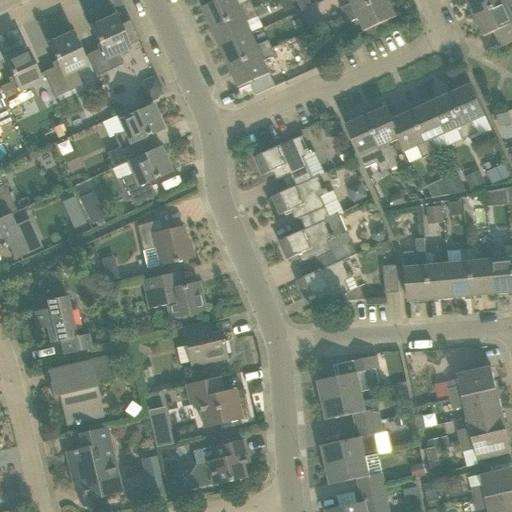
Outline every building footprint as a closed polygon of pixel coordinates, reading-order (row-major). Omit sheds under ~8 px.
[(254,9),(250,0),(219,0),(203,7),(208,19),(205,20),(206,21),(209,20),(212,28),(254,9)] [(295,8),(291,0),(278,0),(284,12),(295,8)] [(309,0),(296,0),(299,6),(302,11),(313,6),(309,0)] [(344,16),(380,0),(350,0),(352,3),(341,9),(344,16)] [(348,24),(359,18),(365,31),(396,17),(391,5),(394,4),(393,3),(390,4),(388,0),(380,0),(344,16),(348,24)] [(468,0),(473,12),(471,13),(471,14),(474,13),(475,16),(510,0),(468,0)] [(502,47),(511,42),(511,11),(511,9),(511,8),(511,0),(510,0),(475,16),(477,19),(474,20),(474,21),(477,20),(484,37),(495,32),(502,47)] [(221,48),(253,33),(248,21),(258,17),(254,9),(212,28),(216,35),(213,37),(213,38),(216,37),(221,48)] [(96,77),(123,64),(119,55),(132,48),(130,44),(139,40),(130,20),(119,25),(114,15),(90,26),(101,49),(86,56),(96,77)] [(87,67),(80,50),(71,32),(48,43),(58,66),(43,73),(55,98),(82,86),(75,72),(87,67)] [(230,67),(273,49),(269,41),(259,46),(253,33),(221,48),(226,59),(223,60),(224,61),(226,60),(230,67)] [(42,83),(34,66),(26,48),(4,58),(15,81),(0,87),(10,109),(37,97),(32,88),(42,83)] [(239,88),(270,74),(271,73),(266,61),(276,56),(273,49),(230,67),(233,75),(230,76),(231,77),(234,76),(239,88)] [(137,85),(144,98),(163,88),(156,74),(137,85)] [(452,93),(471,136),(477,133),(472,122),(486,116),(472,84),(460,90),(459,87),(457,87),(459,90),(452,93)] [(458,128),(463,140),(471,136),(452,93),(443,97),(442,94),(441,95),(442,98),(432,102),(446,134),(458,128)] [(0,136),(3,135),(0,128),(12,123),(0,100),(1,99),(0,97),(0,136)] [(433,140),(446,134),(432,102),(420,107),(419,105),(418,105),(419,108),(412,111),(432,154),(438,151),(433,140)] [(153,105),(118,121),(123,132),(113,136),(119,148),(107,154),(114,168),(125,163),(147,153),(141,139),(163,128),(153,105)] [(367,116),(391,168),(397,165),(393,157),(398,155),(392,143),(397,140),(404,153),(407,151),(393,120),(387,107),(375,112),(374,109),(373,110),(374,113),(367,116)] [(432,154),(412,111),(404,115),(403,112),(402,113),(403,115),(393,120),(407,151),(404,153),(410,164),(422,158),(423,159),(431,155),(430,155),(432,154)] [(509,115),(496,118),(499,128),(511,125),(509,115)] [(346,125),(366,169),(377,163),(382,172),(391,168),(367,116),(359,119),(358,117),(356,117),(358,120),(346,125)] [(338,137),(338,122),(325,123),(325,138),(338,137)] [(315,152),(310,155),(301,136),(255,157),(263,176),(273,171),(278,181),(283,179),(288,190),(318,176),(318,177),(325,174),(315,152)] [(147,153),(125,163),(131,175),(121,179),(133,205),(155,196),(149,181),(171,171),(161,147),(147,153)] [(70,173),(85,167),(77,151),(63,157),(70,173)] [(487,173),(492,185),(511,176),(511,174),(507,164),(487,173)] [(485,183),(480,171),(466,177),(471,189),(485,183)] [(318,176),(288,190),(273,197),(280,215),(290,210),(295,221),(300,218),(305,230),(340,214),(343,213),(334,192),(330,194),(328,189),(325,190),(318,177),(318,176)] [(445,183),(450,195),(466,192),(459,177),(445,183)] [(432,199),(450,195),(445,183),(444,184),(442,180),(426,187),(432,199)] [(367,197),(361,184),(348,190),(354,203),(367,197)] [(0,219),(10,215),(10,214),(16,212),(19,210),(16,203),(12,204),(4,186),(0,187),(0,219)] [(509,205),(508,189),(486,193),(487,207),(509,205)] [(406,204),(404,199),(401,193),(391,197),(393,203),(394,206),(406,204)] [(464,215),(463,201),(449,202),(450,216),(464,215)] [(105,220),(97,203),(83,210),(91,226),(105,220)] [(444,223),(441,207),(427,209),(429,225),(444,223)] [(73,229),(86,223),(81,213),(69,219),(73,229)] [(345,259),(345,260),(358,253),(340,214),(305,230),(279,240),(288,259),(298,255),(303,265),(308,263),(313,274),(345,259)] [(0,247),(4,246),(9,244),(15,258),(41,247),(29,220),(15,226),(10,215),(0,219),(0,247)] [(160,219),(140,224),(136,225),(143,251),(142,251),(146,269),(158,266),(193,258),(189,240),(186,241),(183,226),(162,231),(160,219)] [(384,240),(386,235),(384,230),(379,228),(374,230),(372,235),(374,240),(379,242),(384,240)] [(393,249),(389,241),(381,245),(385,253),(393,249)] [(511,245),(504,246),(505,260),(493,261),(496,294),(511,292),(511,245)] [(435,253),(427,254),(431,300),(434,299),(434,302),(435,302),(435,299),(453,298),(449,264),(436,265),(435,253)] [(427,254),(418,254),(419,266),(405,267),(408,302),(426,300),(427,303),(428,303),(428,300),(431,300),(427,254)] [(320,304),(351,291),(358,287),(353,278),(345,260),(345,259),(313,274),(297,281),(306,299),(316,294),(320,304)] [(478,295),(496,294),(493,261),(471,262),(475,296),(477,296),(477,299),(478,298),(478,295)] [(471,296),(475,296),(471,262),(449,264),(453,298),(469,296),(470,299),(471,299),(471,296)] [(383,274),(385,294),(400,292),(398,272),(397,266),(383,267),(383,274)] [(118,267),(105,269),(108,283),(121,280),(118,267)] [(199,282),(182,286),(178,272),(141,281),(147,309),(165,305),(168,318),(205,310),(199,282)] [(80,318),(71,313),(67,296),(46,301),(48,309),(33,312),(38,330),(46,328),(50,343),(60,340),(63,355),(92,348),(88,335),(78,337),(75,326),(80,318)] [(189,363),(190,366),(226,357),(225,354),(227,352),(225,343),(223,342),(221,333),(210,335),(207,324),(181,330),(185,346),(177,348),(181,364),(189,363)] [(150,344),(140,341),(136,353),(146,356),(150,344)] [(117,346),(120,356),(131,354),(129,343),(117,346)] [(363,391),(363,392),(374,390),(370,371),(380,369),(377,356),(353,361),(355,373),(318,381),(322,400),(363,391)] [(79,421),(98,417),(103,416),(98,394),(95,380),(110,377),(106,357),(90,360),(90,361),(47,371),(50,385),(53,384),(55,393),(56,393),(59,395),(66,424),(75,422),(75,424),(79,423),(79,421)] [(458,375),(460,385),(447,387),(450,399),(497,388),(492,367),(458,375)] [(218,377),(184,385),(190,406),(197,404),(197,406),(199,405),(201,411),(198,412),(202,428),(241,419),(235,395),(234,396),(228,398),(227,395),(223,392),(221,392),(218,377)] [(398,392),(408,391),(406,383),(397,384),(398,392)] [(497,388),(450,399),(452,411),(465,408),(467,418),(502,409),(497,389),(499,389),(499,387),(497,388)] [(326,420),(346,416),(353,414),(355,426),(382,420),(377,399),(365,402),(363,392),(363,391),(322,400),(326,420)] [(173,444),(165,407),(147,411),(155,448),(173,444)] [(502,409),(467,418),(469,428),(457,431),(459,442),(509,430),(509,429),(507,430),(502,409)] [(405,415),(396,417),(398,426),(407,425),(405,415)] [(349,440),(341,442),(322,446),(326,466),(379,453),(375,435),(384,433),(382,420),(355,426),(347,428),(349,440)] [(121,491),(105,425),(80,432),(84,447),(70,451),(79,484),(81,483),(85,500),(121,491)] [(475,450),(477,460),(511,452),(507,431),(509,431),(509,430),(459,442),(462,453),(475,450)] [(429,441),(430,448),(449,444),(448,437),(429,441)] [(210,448),(193,452),(196,465),(213,485),(245,478),(242,464),(248,463),(243,440),(210,448)] [(440,461),(436,447),(427,450),(430,463),(440,461)] [(330,485),(350,481),(357,479),(359,491),(360,491),(385,485),(386,485),(383,474),(378,455),(379,455),(379,453),(326,466),(330,485)] [(423,464),(412,467),(414,479),(426,476),(423,464)] [(511,468),(496,472),(482,476),(484,487),(468,490),(469,499),(473,498),(473,500),(511,490),(511,468)] [(151,505),(167,501),(160,472),(144,475),(151,505)] [(403,483),(406,497),(417,495),(415,481),(403,483)] [(440,481),(424,485),(428,500),(430,510),(443,507),(441,498),(444,497),(440,481)] [(387,511),(385,498),(388,497),(385,485),(360,491),(363,502),(345,506),(326,510),(326,511),(387,511)] [(489,509),(489,511),(511,511),(511,490),(473,500),(476,511),(489,509)]
